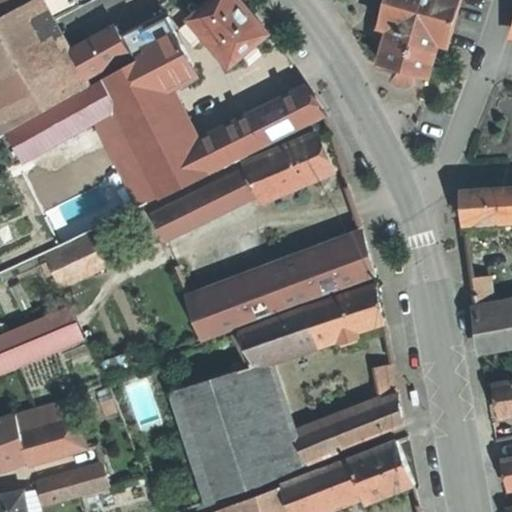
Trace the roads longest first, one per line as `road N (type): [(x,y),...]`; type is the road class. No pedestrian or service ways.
road 1 (residential): [(190,511),(407,428),(452,422)]
road 2 (tertiary): [(410,200),(337,66),(288,0)]
road 3 (tertiary): [(452,422),(410,200)]
road 4 (residential): [(487,53),(437,171)]
